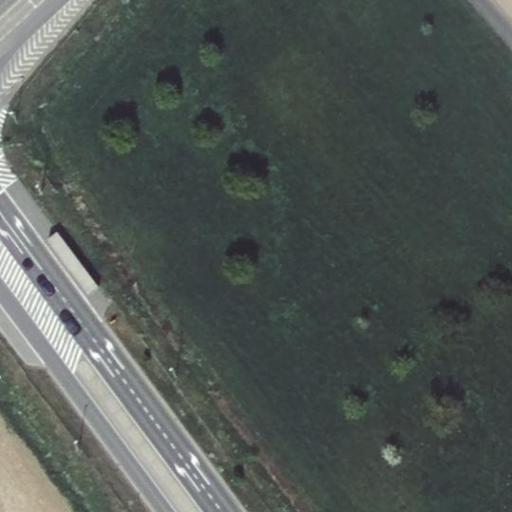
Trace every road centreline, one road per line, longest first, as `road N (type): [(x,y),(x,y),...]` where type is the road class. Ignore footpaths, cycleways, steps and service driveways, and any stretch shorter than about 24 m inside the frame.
road 1 (secondary): [(226,511),(0,213)]
road 2 (secondary): [(0,293),(162,511)]
